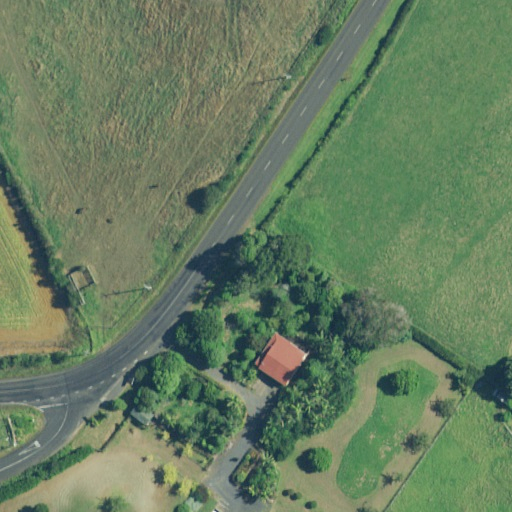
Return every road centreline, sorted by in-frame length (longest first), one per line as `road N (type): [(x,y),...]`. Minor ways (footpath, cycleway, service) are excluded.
road 1 (unclassified): [(379,0),(146,336),(103,371),(66,384)]
road 2 (unclassified): [(66,384),(59,430),(0,470)]
